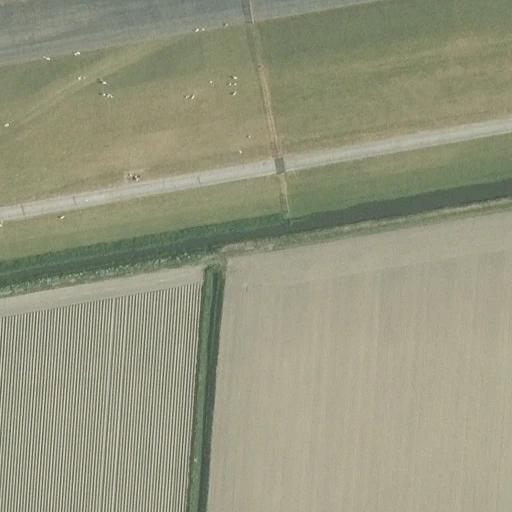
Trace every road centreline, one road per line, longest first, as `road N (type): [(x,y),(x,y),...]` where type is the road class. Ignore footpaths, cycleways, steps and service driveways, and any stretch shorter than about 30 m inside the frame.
road 1 (track): [(0,60),(336,0)]
road 2 (track): [(0,130),(171,29)]
